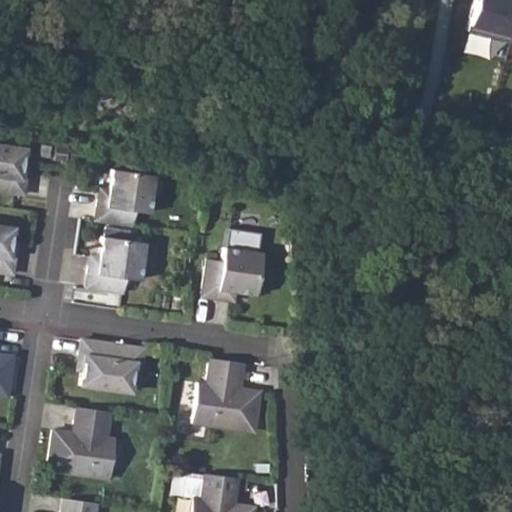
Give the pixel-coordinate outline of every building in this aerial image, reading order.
[(511,36),(511,32),(511,7),(503,6),(504,0),(473,0),(466,30),(509,42),(511,36)] [(0,190),(23,194),(27,164),(22,163),(24,148),(0,144),(0,190)] [(95,200),(92,219),(129,224),(131,211),(143,213),(144,209),(149,176),(108,170),(104,191),(102,201),(95,200)] [(0,271),(10,273),(15,244),(10,243),(12,229),(0,227),(0,271)] [(225,245),(258,248),(259,230),(227,227),(225,245)] [(94,264),(85,264),(82,284),(121,289),(123,277),(134,278),(140,240),(98,235),(95,255),(94,264)] [(198,296),(219,299),(220,291),(230,292),(252,295),(258,252),(220,246),(218,260),(204,258),(198,296)] [(141,347),(80,338),(76,368),(79,368),(77,383),(127,390),(131,363),(139,364),(141,347)] [(0,392),(4,393),(11,352),(0,350),(0,392)] [(240,362),(208,357),(204,382),(196,381),(191,415),(190,421),(252,430),(258,391),(237,388),(240,362)] [(109,410),(76,406),(73,432),(52,429),(46,470),(107,478),(113,438),(105,438),(109,410)] [(234,477),(201,472),(198,496),(190,496),(187,511),(249,511),(250,504),(231,501),(234,477)] [(96,511),(98,502),(63,497),(61,506),(60,511),(96,511)]
